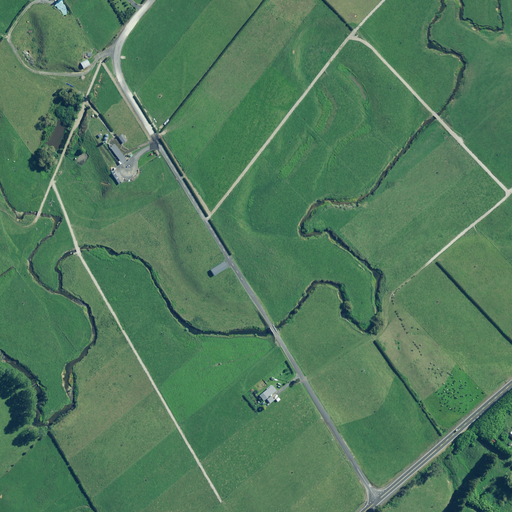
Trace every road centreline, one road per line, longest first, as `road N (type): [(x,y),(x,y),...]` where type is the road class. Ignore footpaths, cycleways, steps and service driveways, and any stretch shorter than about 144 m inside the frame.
road 1 (residential): [(377,500),(119,77),(119,43),(150,0)]
road 2 (primary): [(377,500),(511,384)]
